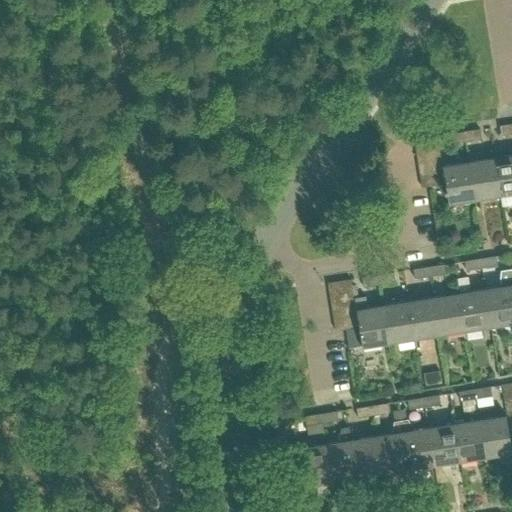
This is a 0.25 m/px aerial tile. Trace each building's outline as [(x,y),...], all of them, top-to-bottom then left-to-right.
[(500,136),(511,133),(511,123),(498,125),(500,136)] [(463,131),(465,141),(480,139),(479,129),(463,131)] [(448,144),(465,141),(463,131),(447,134),(448,144)] [(416,151),(439,147),(437,135),(414,139),(416,151)] [(418,163),(441,159),(439,147),(416,151),(418,163)] [(500,195),(511,193),(511,153),(494,157),(500,195)] [(474,199),(500,195),(494,157),(468,161),(474,199)] [(443,171),(442,165),(441,159),(418,163),(419,175),(443,171)] [(448,203),(474,199),(468,161),(442,165),(443,171),(445,183),(448,203)] [(421,187),(445,183),(443,171),(419,175),(421,187)] [(480,258),(481,268),(498,265),(496,255),(480,258)] [(466,270),(481,268),(480,258),(465,260),(466,270)] [(428,266),(430,276),(446,273),(445,264),(428,266)] [(415,278),(430,276),(428,266),(413,269),(415,278)] [(491,327),(511,323),(511,296),(510,284),(508,269),(501,270),(500,278),(501,285),(485,288),(491,327)] [(377,274),(379,284),(396,281),(394,272),(377,274)] [(364,287),(379,284),(377,274),(362,277),(364,287)] [(491,327),(485,288),(469,290),(467,276),(457,278),(460,292),(459,292),(466,331),(491,327)] [(329,294),(353,290),(351,279),(327,282),(329,294)] [(331,306),(355,302),(353,290),(329,294),(331,306)] [(439,335),(466,331),(459,292),(433,296),(439,335)] [(388,343),(382,304),(367,306),(366,296),(355,297),(356,308),(357,314),(358,326),(362,347),(388,343)] [(414,339),(439,335),(433,296),(408,300),(414,339)] [(388,343),(414,339),(408,300),(382,304),(388,343)] [(357,314),(356,308),(355,302),(331,306),(333,318),(357,314)] [(335,330),(358,326),(357,314),(333,318),(335,330)] [(502,396),(511,394),(511,382),(500,384),(502,396)] [(474,389),(475,399),(492,396),(491,386),(474,389)] [(461,401),(475,399),(474,389),(459,391),(461,401)] [(424,397),(425,407),(441,404),(439,394),(424,397)] [(504,408),(511,406),(511,394),(502,396),(504,408)] [(410,409),(425,407),(424,397),(408,399),(410,409)] [(372,405),(374,415),(390,412),(388,403),(372,405)] [(358,418),(374,415),(372,405),(357,408),(358,418)] [(321,413),(323,423),(338,421),(337,411),(321,413)] [(307,426),(323,423),(321,413),(305,416),(307,426)] [(508,432),(506,420),(505,414),(479,418),(485,457),(511,453),(510,444),(508,432)] [(463,418),(453,419),(454,422),(460,461),(485,457),(479,418),(463,421),(463,418)] [(435,465),(429,426),(413,429),(413,427),(408,419),(401,420),(409,469),(435,465)] [(384,473),(409,469),(401,420),(394,421),(391,431),(392,432),(377,434),(384,473)] [(435,465),(460,461),(454,422),(429,426),(435,465)] [(358,477),(352,438),(351,438),(349,426),(342,428),(340,433),(341,440),(326,443),(332,481),(358,477)] [(358,477),(384,473),(377,434),(352,438),(358,477)] [(332,481),(326,443),(309,445),(309,441),(291,444),(293,457),(300,456),(305,486),(332,481)] [(496,511),(494,503),(461,511),(460,511),(496,511)]
